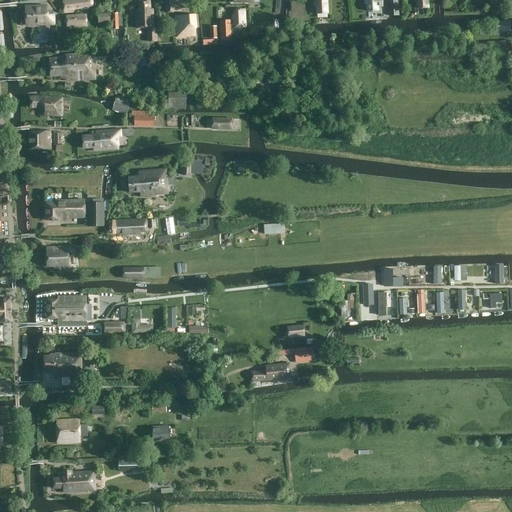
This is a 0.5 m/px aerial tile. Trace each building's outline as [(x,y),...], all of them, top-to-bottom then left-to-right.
[(93,7),(91,0),(73,0),(62,2),(64,13),(73,12),(73,10),(93,7)] [(189,12),(187,0),(165,0),(166,12),(178,12),(178,13),(189,12)] [(327,13),(326,0),(315,0),(317,14),(327,13)] [(366,0),(367,11),(377,11),(377,7),(382,7),(381,0),(366,0)] [(428,8),(427,0),(416,0),(417,9),(428,8)] [(150,9),(149,1),(138,1),(139,10),(136,10),(136,16),(135,16),(136,28),(153,28),(152,9),(150,9)] [(54,24),(53,15),(47,15),(47,7),(37,6),(25,7),(26,26),(54,24)] [(231,37),(230,27),(232,27),(232,28),(245,28),(244,9),(233,10),(233,16),(231,16),(231,20),(220,21),(220,37),(231,37)] [(110,23),(109,12),(109,11),(97,13),(98,25),(110,23)] [(86,26),(86,15),(75,15),(75,16),(66,16),(67,26),(79,26),(86,26)] [(195,36),(193,15),(175,16),(177,37),(195,36)] [(508,22),(496,23),(497,32),(509,31),(508,22)] [(146,28),(147,42),(157,42),(156,28),(146,28)] [(95,79),(93,54),(65,55),(60,58),(49,59),(50,77),(66,76),(67,81),(95,79)] [(149,58),(141,58),(141,67),(149,67),(149,58)] [(168,109),(186,109),(185,91),(177,91),(177,92),(168,92),(168,109)] [(62,98),(40,96),(29,97),(30,108),(39,107),(39,112),(42,112),(42,115),(62,116),(62,98)] [(112,110),(126,114),(128,105),(114,102),(112,110)] [(130,127),(134,127),(154,127),(154,117),(147,116),(146,112),(131,111),(131,113),(130,113),(130,127)] [(212,129),(232,129),(232,119),(212,118),(212,129)] [(121,137),(120,130),(92,132),(93,135),(82,136),(83,148),(93,148),(93,151),(118,149),(117,137),(121,137)] [(50,150),(50,143),(50,131),(29,132),(30,150),(50,150)] [(53,134),(53,143),(53,145),(60,145),(61,144),(61,133),(53,133),(53,134)] [(182,160),(182,164),(181,175),(190,176),(190,173),(198,174),(199,161),(191,161),(182,160)] [(238,162),(231,167),(238,174),(244,169),(238,162)] [(167,194),(165,169),(139,172),(139,176),(128,177),(129,193),(140,192),(141,196),(167,194)] [(64,220),(64,218),(84,218),(84,200),(56,200),(56,203),(46,203),(46,220),(64,220)] [(88,227),(104,227),(104,203),(88,203),(88,227)] [(146,228),(146,220),(113,222),(113,232),(121,231),(121,234),(138,233),(138,229),(146,228)] [(148,220),(148,229),(156,228),(155,220),(148,220)] [(284,225),(263,226),(264,236),(284,235),(284,225)] [(156,238),(157,242),(157,246),(171,243),(170,236),(156,238)] [(76,254),(75,246),(46,248),(47,267),(60,266),(60,268),(68,268),(68,254),(76,254)] [(503,266),(495,266),(495,285),(504,285),(503,266)] [(441,267),(433,267),(433,284),(441,284),(441,267)] [(488,270),(488,267),(476,267),(476,280),(494,280),(494,270),(488,270)] [(123,278),(143,278),(143,268),(123,268),(123,278)] [(160,268),(143,268),(143,278),(160,277),(160,268)] [(373,305),(372,284),(363,285),(363,305),(373,305)] [(465,290),(457,290),(458,311),(466,311),(465,290)] [(426,315),(425,295),(424,295),(424,291),(418,292),(418,296),(417,296),(418,315),(426,315)] [(443,294),(436,294),(437,316),(444,315),(444,299),(449,298),(449,292),(443,292),(443,294)] [(501,293),(483,294),(483,301),(490,300),(490,309),(496,309),(496,303),(502,303),(501,293)] [(387,317),(386,294),(378,294),(378,317),(387,317)] [(86,321),(86,296),(60,297),(60,300),(47,300),(47,318),(58,318),(58,321),(64,321),(86,321)] [(347,302),(341,302),(341,319),(347,319),(347,310),(354,310),(354,296),(347,296),(347,302)] [(0,322),(11,322),(10,299),(0,299),(0,322)] [(176,330),(176,309),(168,309),(168,336),(174,336),(174,330),(176,330)] [(140,319),(131,319),(131,333),(153,333),(153,325),(140,325),(140,319)] [(104,333),(124,333),(124,323),(104,323),(104,333)] [(304,336),(303,325),(287,327),(288,337),(304,336)] [(294,349),(295,362),(307,361),(306,348),(294,349)] [(81,375),(81,353),(55,353),(55,356),(44,356),(45,371),(59,371),(59,376),(76,375),(81,375)] [(85,357),(85,374),(94,374),(93,357),(85,357)] [(252,381),(290,378),(289,364),(265,366),(266,371),(251,372),(252,381)] [(11,392),(10,381),(0,381),(0,394),(5,394),(5,392),(11,392)] [(212,386),(212,387),(212,393),(228,392),(227,384),(212,386)] [(152,413),(166,412),(166,403),(152,403),(152,413)] [(104,406),(92,406),(92,415),(104,414),(104,406)] [(80,442),(79,439),(86,438),(86,425),(79,425),(79,420),(56,421),(57,443),(80,442)] [(169,441),(169,426),(152,427),(152,442),(169,441)] [(118,471),(138,471),(138,459),(118,460),(118,471)] [(94,480),(94,471),(71,473),(71,470),(63,471),(63,478),(53,478),(53,488),(63,488),(64,492),(85,491),(85,480),(94,480)]
